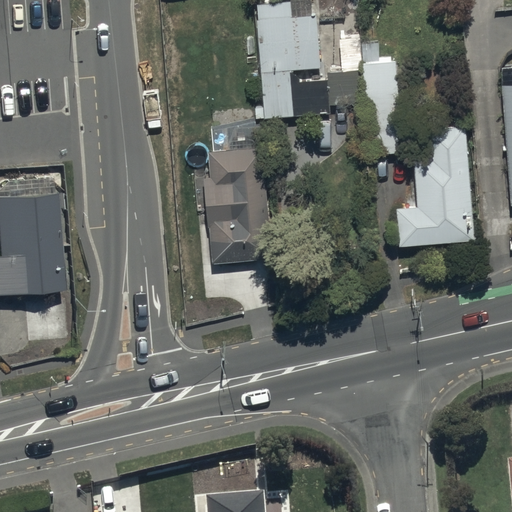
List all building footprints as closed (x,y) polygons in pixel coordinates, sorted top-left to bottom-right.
[(291,16),(290,1),(258,3),(259,17),(258,17),(265,117),(331,111),(331,103),(367,101),(364,61),(362,33),(339,35),(342,69),(328,70),(329,77),(300,80),(300,75),(292,71),(292,68),(321,66),(317,14),(291,16)] [(398,58),(364,61),(367,101),(372,153),(405,150),(398,58)] [(511,65),(502,66),(511,194),(511,65)] [(111,151),(107,101),(60,104),(64,155),(111,151)] [(418,204),(397,205),(401,244),(475,238),(465,124),(428,127),(431,155),(414,156),(418,204)] [(211,176),(205,176),(209,225),(211,225),(213,262),(273,257),(263,145),(209,149),(211,176)] [(0,294),(62,290),(56,194),(51,194),(50,177),(6,180),(0,185),(0,294)] [(133,206),(90,207),(93,241),(108,240),(110,272),(166,268),(161,187),(132,187),(133,206)] [(66,294),(24,296),(26,339),(69,337),(66,294)] [(264,511),(263,493),(205,497),(206,511),(264,511)]
